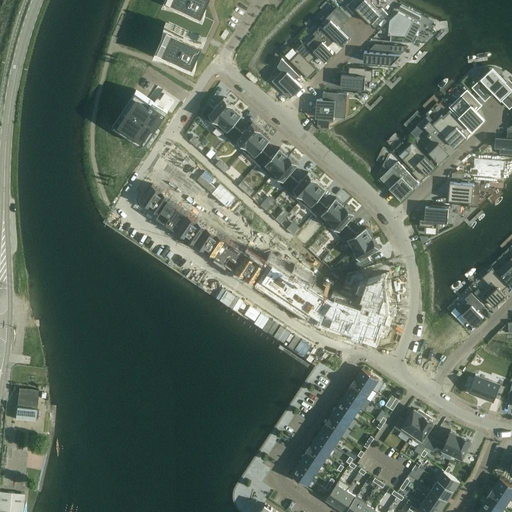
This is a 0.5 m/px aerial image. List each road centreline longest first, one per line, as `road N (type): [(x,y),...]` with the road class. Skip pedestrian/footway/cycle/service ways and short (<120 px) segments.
road 1 (residential): [(349,362),(125,205),(216,65)]
road 2 (tertiary): [(3,192),(8,114),(37,0)]
road 3 (residential): [(318,511),(280,484),(278,469),(349,362)]
road 4 (residential): [(390,367),(413,303),(408,253),(392,219)]
road 5 (residential): [(392,219),(500,116)]
road 6 (residential): [(392,219),(283,118)]
road 7 (tertiary): [(9,324),(3,192)]
road 8 (residential): [(283,118),(363,27)]
road 9 (residential): [(429,393),(511,304)]
